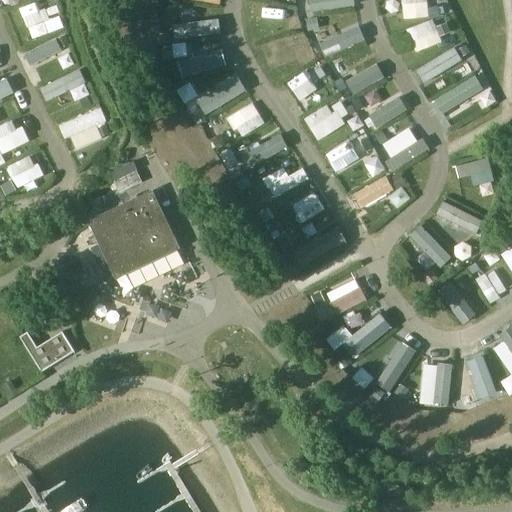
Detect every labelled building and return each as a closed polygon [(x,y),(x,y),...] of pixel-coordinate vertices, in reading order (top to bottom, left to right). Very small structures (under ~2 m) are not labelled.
[(350,0),(311,0),(314,14),(352,9),(350,0)] [(425,0),(395,0),(398,21),(428,17),(425,0)] [(251,13),(276,16),(278,5),(252,1),(251,13)] [(38,5),(5,19),(11,34),(44,21),(38,5)] [(311,33),(336,27),(333,14),(308,20),(311,33)] [(209,17),(177,18),(177,38),(209,37),(209,17)] [(425,25),(401,34),(410,56),(433,47),(425,25)] [(356,33),(316,46),(321,62),(361,49),(356,33)] [(284,46),(255,47),(255,60),(285,59),(284,46)] [(42,47),(26,53),(33,72),(50,65),(42,47)] [(213,49),(193,53),(197,70),(216,66),(213,49)] [(446,54),(424,67),(433,81),(455,68),(446,54)] [(366,59),(343,70),(353,91),(376,80),(366,59)] [(303,74),(279,89),(289,104),(313,89),(303,74)] [(60,78),(42,89),(52,107),(70,96),(60,78)] [(231,79),(196,96),(204,112),(239,95),(231,79)] [(0,82),(0,100),(13,94),(6,80),(0,82)] [(468,81),(442,96),(455,118),(480,103),(468,81)] [(393,94),(359,112),(369,131),(403,113),(393,94)] [(331,103),(302,121),(315,142),(344,124),(331,103)] [(249,104),(226,120),(237,137),(260,122),(249,104)] [(87,115),(57,128),(68,154),(99,141),(87,115)] [(0,130),(0,152),(17,144),(8,127),(0,130)] [(423,133),(392,151),(394,155),(385,160),(391,170),(431,147),(423,133)] [(267,136),(247,149),(258,165),(278,153),(267,136)] [(359,151),(338,163),(345,175),(366,163),(359,151)] [(480,158),(454,167),(461,184),(486,174),(480,158)] [(27,161),(9,171),(18,187),(36,177),(27,161)] [(283,166),(260,180),(271,198),(294,185),(283,166)] [(133,168),(110,178),(118,196),(141,186),(133,168)] [(379,181),(352,198),(359,210),(386,193),(379,181)] [(181,249),(151,191),(89,221),(112,274),(114,280),(181,249)] [(314,194),(286,208),(295,227),(326,212),(321,205),(314,194)] [(480,222),(442,205),(436,219),(473,236),(480,222)] [(332,230),(291,252),(299,268),(340,245),(332,230)] [(450,262),(423,238),(412,250),(439,275),(450,262)] [(511,275),(511,244),(497,254),(511,277),(511,275)] [(502,292),(489,271),(471,282),(485,303),(502,292)] [(348,281),(324,294),(334,312),(357,299),(348,281)] [(466,305),(449,282),(432,294),(449,318),(466,305)] [(373,325),(344,343),(351,353),(379,335),(373,325)] [(27,332),(20,337),(41,372),(74,352),(62,332),(36,348),(27,332)] [(391,343),(376,370),(399,383),(414,356),(391,343)] [(511,343),(496,353),(510,377),(511,375),(511,343)] [(477,356),(453,363),(464,398),(488,390),(477,356)] [(442,366),(418,365),(416,408),(440,409),(442,366)]
